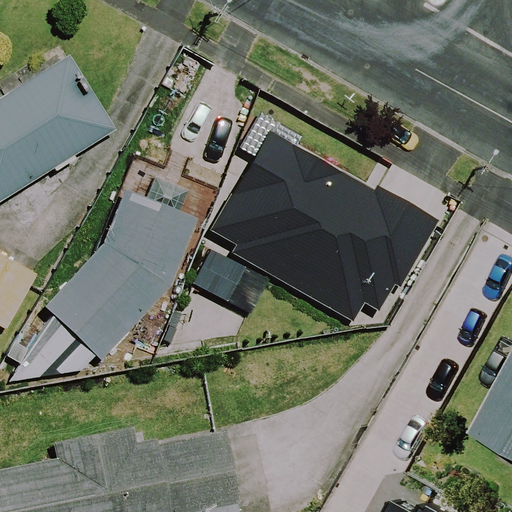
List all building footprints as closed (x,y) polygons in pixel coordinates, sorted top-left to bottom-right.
[(0,201),(43,174),(47,180),(71,165),(67,159),(106,135),(61,63),(0,100),(0,201)] [(182,307),(289,310),(346,286),(326,216),(275,231),(187,229),(187,204),(165,204),(164,224),(99,222),(97,279),(182,281),(182,307)] [(0,332),(29,280),(0,263),(0,332)] [(511,385),(483,438),(511,453),(511,385)] [(231,511),(215,431),(148,444),(121,450),(118,435),(44,450),(47,464),(0,473),(0,511),(231,511)]
